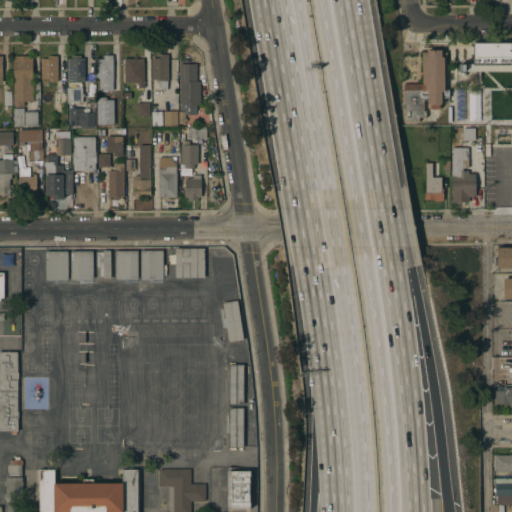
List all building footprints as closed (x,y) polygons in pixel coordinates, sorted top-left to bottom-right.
[(511,43),(511,71),(465,71),(465,75),(460,75),(460,71),(458,71),(458,64),(464,64),(472,64),(472,43),(511,43)] [(422,84),(422,52),(426,52),(426,50),(441,50),(441,52),(446,52),(446,90),(466,90),(466,125),(445,125),(445,118),(447,118),(447,114),(454,114),(454,101),(448,101),(448,98),(441,98),(441,104),(439,104),(439,109),(429,109),(429,104),(427,104),(427,98),(422,98),(422,111),(425,111),(425,117),(418,117),(418,121),(404,121),(404,95),(403,95),(403,84),(422,84)] [(150,59),(157,59),(157,55),(166,55),(167,81),(165,81),(165,91),(158,91),(158,82),(157,80),(150,80),(150,59)] [(67,59),(70,59),(70,57),(79,56),(79,59),(82,59),(83,83),(67,83),(67,59)] [(94,79),(95,79),(95,60),(102,60),(102,56),(111,56),(111,82),(110,82),(110,85),(105,85),(105,82),(104,82),(104,79),(100,79),(100,83),(94,83),(94,79)] [(12,95),(12,57),(30,57),(31,102),(22,102),(22,108),(12,108),(12,105),(11,105),(11,95),(12,95)] [(39,60),(46,60),(46,57),(56,57),(56,83),(48,83),(48,80),(39,80),(39,60)] [(123,60),(142,60),(142,89),(136,89),(136,84),(123,84),(123,60)] [(187,113),(187,111),(179,111),(179,106),(178,106),(178,65),(195,65),(195,82),(198,82),(198,106),(194,106),(194,113),(187,113)] [(66,89),(80,88),(80,95),(82,95),(82,98),(81,98),(81,103),(66,104),(65,104),(65,89),(66,89)] [(511,114),(490,115),(490,113),(489,113),(489,110),(491,110),(491,97),(490,97),(490,91),(503,91),(503,95),(511,95),(511,114)] [(11,105),(10,105),(10,106),(3,106),(3,92),(10,92),(10,95),(11,95),(11,105)] [(148,104),(148,117),(135,117),(135,104),(148,104)] [(12,109),(22,109),(22,127),(12,127),(12,109)] [(68,109),(81,109),(81,113),(93,113),(93,127),(79,127),(79,126),(68,126),(68,109)] [(162,112),(175,112),(175,127),(162,127),(162,112)] [(23,113),(35,113),(36,127),(23,127),(23,113)] [(150,113),(160,113),(160,126),(150,127),(150,113)] [(186,128),(204,128),(204,139),(186,139),(186,128)] [(461,140),(473,140),(473,128),(462,128),(461,140)] [(40,130),(41,142),(17,143),(17,131),(40,130)] [(0,133),(11,133),(11,145),(0,145),(0,133)] [(44,155),(53,155),(54,133),(68,133),(68,156),(55,156),(55,166),(62,166),(62,171),(70,171),(70,195),(61,195),(61,200),(52,200),(52,196),(44,196),(44,155)] [(105,137),(121,137),(120,157),(112,157),(112,153),(105,153),(105,137)] [(72,164),(71,164),(71,153),(71,138),(93,138),(93,153),(94,153),(94,164),(93,164),(93,172),(72,172),(72,164)] [(451,148),(452,148),(452,139),(462,139),(462,157),(461,157),(461,163),(462,163),(462,171),(468,171),(468,172),(473,172),(473,174),(475,174),(475,197),(474,197),(474,202),(468,202),(451,202),(451,148)] [(27,144),(31,144),(31,143),(35,143),(35,144),(40,144),(41,162),(38,162),(39,166),(29,167),(27,144)] [(196,145),(196,165),(193,165),(193,169),(179,169),(179,165),(180,165),(180,146),(196,145)] [(140,197),(140,199),(133,200),(133,197),(131,197),(130,181),(132,181),(132,177),(138,177),(137,146),(149,146),(149,197),(140,197)] [(96,168),(96,155),(98,155),(108,155),(108,168),(98,168),(96,168)] [(157,158),(175,158),(175,198),(157,198),(157,158)] [(133,171),(125,171),(125,160),(133,160),(133,171)] [(0,161),(11,161),(11,162),(15,162),(15,175),(11,175),(11,174),(9,174),(9,180),(7,180),(7,186),(9,186),(10,191),(7,192),(7,194),(0,194),(0,161)] [(424,163),(431,163),(431,178),(441,178),(441,189),(442,189),(443,201),(433,201),(433,200),(424,200),(424,196),(425,196),(424,163)] [(106,172),(112,172),(112,164),(121,164),(122,198),(117,198),(117,201),(112,201),(111,198),(107,198),(106,172)] [(32,177),(32,175),(35,175),(35,196),(17,196),(17,177),(32,177)] [(196,198),(196,202),(186,202),(186,198),(183,198),(183,180),(191,180),(191,176),(198,176),(198,180),(199,180),(199,198),(196,198)] [(511,266),(498,267),(498,251),(495,251),(495,247),(511,247),(511,266)] [(174,249),(203,249),(203,278),(174,278),(174,249)] [(109,278),(109,251),(96,251),(96,278),(109,278)] [(136,251),(136,279),(115,280),(114,251),(136,251)] [(161,251),(161,279),(140,279),(140,251),(161,251)] [(45,252),(66,252),(66,280),(45,280),(45,252)] [(70,252),(91,252),(92,279),(70,279),(70,252)] [(511,277),(511,297),(503,297),(503,277),(511,277)] [(236,301),(242,340),(228,343),(222,303),(236,301)] [(0,352),(16,352),(16,373),(16,379),(16,412),(17,412),(17,419),(16,419),(16,431),(0,431),(0,352)] [(508,361),(508,363),(511,363),(511,367),(508,367),(509,382),(506,382),(506,384),(501,384),(501,382),(498,382),(498,381),(495,381),(495,375),(498,375),(498,362),(508,361)] [(242,365),(242,405),(228,405),(228,365),(242,365)] [(511,406),(510,406),(510,403),(495,403),(495,390),(499,390),(499,387),(511,386),(511,406)] [(242,408),(242,448),(228,448),(228,408),(242,408)] [(511,470),(495,470),(495,454),(511,454),(511,470)] [(21,460),(21,465),(20,465),(20,476),(7,476),(7,465),(9,465),(9,460),(21,460)] [(189,469),(189,484),(204,484),(204,501),(189,502),(189,511),(172,511),(172,487),(157,487),(157,470),(189,469)] [(38,511),(38,470),(53,470),(53,484),(82,484),(82,480),(93,480),(93,484),(122,483),(121,470),(136,470),(136,511),(38,511)] [(249,471),(249,509),(226,509),(226,471),(249,471)] [(511,503),(511,477),(494,478),(494,504),(511,503)] [(20,478),(20,502),(5,502),(5,499),(3,499),(3,494),(5,494),(5,486),(3,486),(3,482),(5,482),(5,478),(20,478)]
